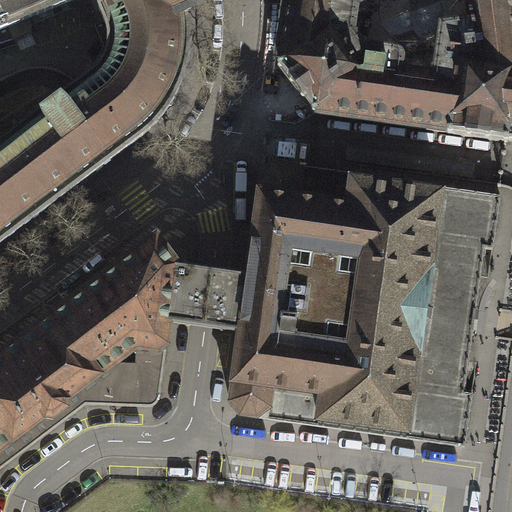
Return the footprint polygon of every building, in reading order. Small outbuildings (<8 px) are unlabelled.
[(67,98),(113,159),(125,150),(133,144),(156,124),(169,108),(179,90),(186,69),(188,45),(188,24),(185,9),(190,7),(187,0),(0,0),(0,8),(13,40),(32,32),(31,25),(31,18),(74,0),(108,0),(98,8),(102,17),(106,26),(108,37),(108,45),(106,56),(99,67),(83,80),(76,86),(68,91),(63,95),(67,98)] [(511,0),(286,0),(277,65),(315,115),(445,131),(448,134),(502,142),(507,143),(511,140),(511,0)] [(0,43),(13,40),(0,8),(0,43)] [(0,246),(33,221),(90,177),(113,159),(67,98),(63,95),(55,91),(47,89),(38,88),(29,88),(19,90),(14,92),(0,99),(0,246)] [(308,167),(275,162),(268,167),(259,174),(246,276),(238,275),(213,271),(186,267),(177,266),(169,323),(177,324),(206,328),(229,331),(238,333),(229,402),(239,416),(325,428),(325,424),(400,435),(399,438),(465,447),(472,393),(465,392),(473,330),(476,330),(478,320),(479,310),(476,310),(485,248),(493,249),(500,194),(434,185),(434,189),(359,179),(359,175),(308,167)] [(0,469),(16,457),(87,404),(152,407),(155,405),(158,401),(159,396),(163,370),(169,323),(177,266),(156,238),(94,285),(3,354),(0,355),(0,469)]
